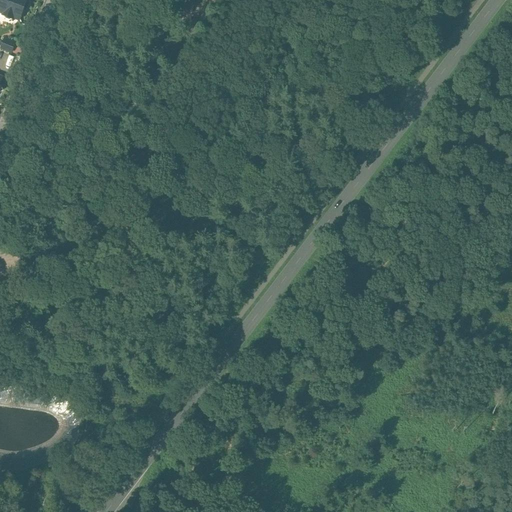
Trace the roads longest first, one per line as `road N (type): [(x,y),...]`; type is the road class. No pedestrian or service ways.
road 1 (secondary): [(105,511),(494,0)]
road 2 (residential): [(49,0),(0,127)]
